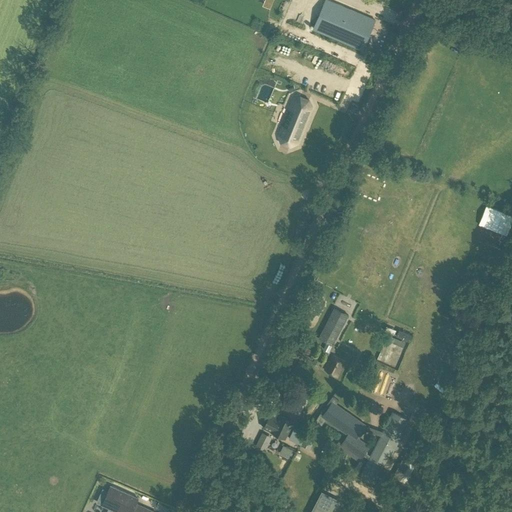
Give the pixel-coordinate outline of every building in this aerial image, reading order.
[(314,30),(361,50),(362,51),(375,20),(327,0),(325,0),(313,29),(314,30)] [(282,126),(278,136),(281,143),(289,146),(296,144),(312,107),(309,101),(300,97),(293,100),(289,110),(290,110),(284,126),(282,126)] [(411,103),(401,100),(397,110),(407,114),(411,103)] [(433,131),(435,120),(424,118),(422,129),(433,131)] [(442,143),(445,135),(438,133),(436,141),(442,143)] [(456,156),(447,152),(442,163),(452,167),(456,156)] [(475,177),(478,167),(468,165),(466,176),(475,177)] [(334,307),(319,338),(332,345),(348,315),(334,307)] [(388,326),(386,332),(399,337),(401,331),(388,326)] [(390,336),(388,341),(403,346),(405,342),(390,336)] [(331,355),(324,370),(337,377),(345,362),(331,355)] [(320,412),(315,420),(321,425),(325,419),(347,434),(340,444),(360,459),(362,456),(367,460),(359,475),(376,484),(409,419),(392,411),(369,456),(364,453),(369,446),(358,438),(367,426),(336,404),(339,400),(332,395),(326,404),(328,405),(322,414),(320,412)] [(270,416),(265,427),(284,436),(291,424),(285,421),(286,418),(280,415),(278,419),(270,416)] [(403,456),(391,479),(399,484),(411,460),(403,456)] [(110,486),(102,505),(118,511),(156,511),(136,503),(138,498),(110,486)] [(343,511),(347,505),(322,492),(312,511),(343,511)]
